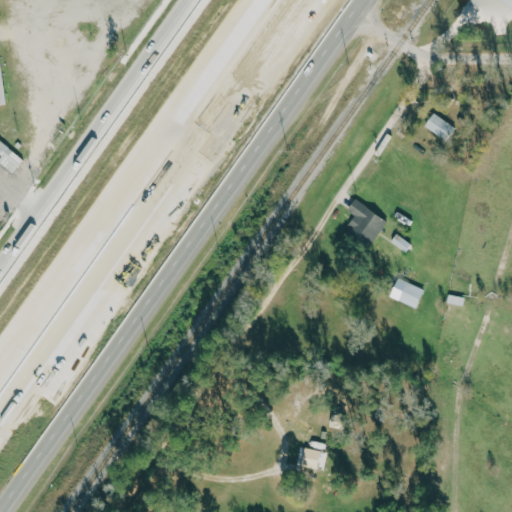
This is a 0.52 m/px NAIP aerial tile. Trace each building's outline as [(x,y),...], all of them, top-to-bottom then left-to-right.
[(511,0),(499,0),(511,8),(511,0)] [(426,126),(448,141),(458,128),(435,112),(426,126)] [(0,162),(0,163),(15,174),(26,159),(0,140),(0,157),(2,159),(0,162)] [(349,211),(356,215),(347,229),(374,245),(389,220),(356,200),(349,211)] [(408,253),(414,244),(398,234),(393,242),(408,253)] [(419,308),(426,288),(398,279),(392,298),(419,308)] [(466,298),(450,295),(449,303),(465,306),(466,298)] [(302,466),(325,472),(330,454),(307,448),(302,466)]
